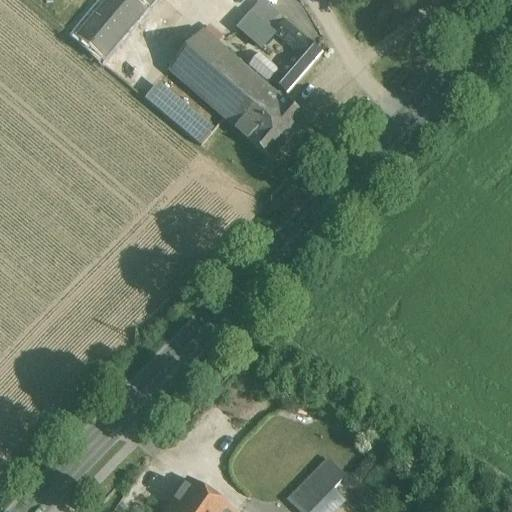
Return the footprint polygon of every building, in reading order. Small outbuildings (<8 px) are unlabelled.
[(149,9),(137,0),(107,0),(87,25),(116,49),(149,9)] [(156,0),(137,0),(149,9),(156,0)] [(322,54),(263,4),(253,16),(272,33),(296,54),(272,82),(287,95),(322,54)] [(253,16),(240,33),(259,49),(272,33),(253,16)] [(116,49),(87,25),(75,39),(104,64),(116,49)] [(248,141),(282,100),(203,33),(169,72),(248,141)] [(212,135),(156,89),(146,102),(201,148),(212,135)] [(282,100),(248,141),(272,162),(307,120),(283,100),(282,100)] [(328,458),(290,497),(304,511),(310,511),(333,488),(346,475),(328,458)] [(233,511),(188,480),(164,511),(233,511)] [(333,488),(310,511),(330,511),(344,498),(333,488)]
